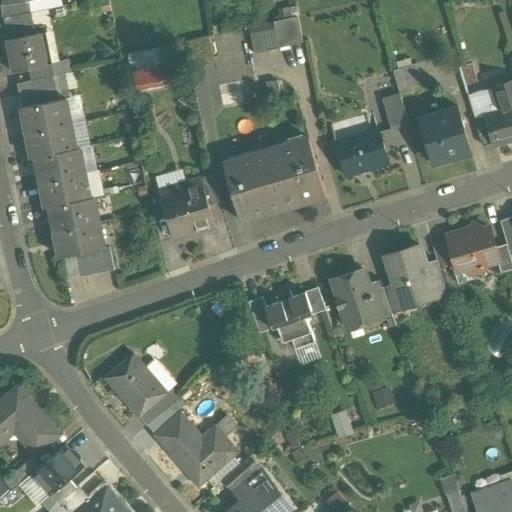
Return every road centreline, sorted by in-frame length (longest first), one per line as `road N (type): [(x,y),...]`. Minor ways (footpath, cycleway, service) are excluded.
road 1 (residential): [(41,339),(511,177)]
road 2 (residential): [(41,339),(177,511)]
road 3 (residential): [(0,191),(41,339)]
